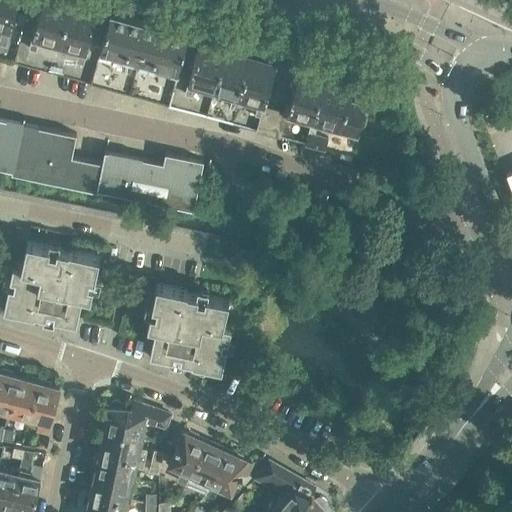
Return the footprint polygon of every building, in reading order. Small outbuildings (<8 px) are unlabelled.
[(0,0),(0,26),(2,27),(0,35),(0,47),(5,49),(8,38),(18,0),(0,0)] [(39,39),(59,44),(71,0),(42,0),(30,44),(37,46),(39,39)] [(89,4),(75,0),(71,0),(59,44),(80,50),(78,58),(84,60),(89,44),(98,11),(88,8),(89,4)] [(127,55),(140,59),(150,22),(125,15),(124,16),(113,13),(113,11),(111,11),(101,47),(127,55)] [(140,59),(153,63),(179,70),(189,33),(188,33),(187,34),(175,31),(176,29),(150,22),(140,59)] [(0,35),(2,27),(0,26),(0,54),(26,61),(30,44),(8,38),(5,49),(0,47),(0,35)] [(37,46),(30,44),(26,61),(52,68),(59,44),(39,39),(37,46)] [(194,83),(214,89),(227,44),(212,40),(211,43),(200,40),(190,74),(186,89),(192,91),(194,83)] [(80,50),(59,44),(52,68),(92,79),(101,47),(89,44),(84,60),(78,58),(80,50)] [(239,97),(252,55),(242,53),(243,49),(227,44),(214,89),(233,95),(231,103),(238,105),(240,97),(239,97)] [(127,55),(101,47),(92,79),(119,87),(127,55)] [(252,56),(252,55),(239,97),(240,97),(257,102),(255,110),(262,112),(265,102),(277,63),(267,60),(268,56),(253,52),(252,56)] [(153,63),(140,59),(127,55),(119,87),(144,94),(153,63)] [(153,63),(144,94),(170,101),(179,70),(153,63)] [(170,101),(207,112),(214,89),(194,83),(192,91),(186,89),(190,74),(179,70),(170,101)] [(300,112),(314,117),(325,78),(323,77),(322,72),(313,70),(309,73),(299,70),(288,109),(300,112)] [(358,130),(360,125),(360,123),(365,122),(368,113),(365,109),(367,103),(354,99),(358,88),(356,83),(350,81),(346,84),(325,78),(314,117),(342,125),(358,130)] [(207,112),(233,119),(238,105),(231,103),(233,95),(214,89),(207,112)] [(233,119),(257,126),(262,112),(255,110),(257,102),(240,97),(238,105),(233,119)] [(300,112),(288,109),(265,102),(262,112),(257,126),(293,136),(300,112)] [(293,136),(325,145),(374,159),(382,131),(360,125),(358,130),(342,125),(314,117),(300,112),(293,136)] [(22,121),(0,116),(0,165),(13,168),(22,121)] [(99,188),(99,186),(104,161),(103,161),(72,155),(77,133),(22,121),(13,168),(12,170),(99,188)] [(204,159),(166,151),(164,161),(105,149),(103,161),(104,161),(99,186),(194,206),(204,159)] [(380,214),(373,211),(370,218),(377,221),(380,214)] [(35,316),(77,324),(83,297),(91,298),(100,254),(70,247),(70,249),(28,240),(21,268),(13,266),(4,311),(34,317),(35,316)] [(232,329),(232,328),(224,326),(230,298),(188,289),(188,288),(172,285),(157,282),(148,326),(156,328),(150,356),(192,365),(192,366),(222,372),(232,329)] [(364,287),(353,300),(382,324),(392,312),(364,287)] [(0,411),(9,414),(19,376),(11,374),(12,371),(0,368),(0,411)] [(19,376),(9,414),(29,420),(31,414),(40,379),(27,376),(26,378),(19,376)] [(31,414),(29,420),(39,422),(38,427),(48,430),(48,429),(60,387),(52,385),(52,383),(40,379),(31,414)] [(145,418),(157,422),(152,437),(160,440),(169,412),(133,399),(130,406),(121,405),(121,404),(121,403),(120,402),(119,401),(118,400),(117,400),(116,399),(115,399),(114,399),(113,400),(112,401),(111,401),(110,403),(110,404),(109,415),(106,416),(104,426),(141,434),(145,418)] [(103,441),(102,447),(134,454),(145,457),(147,448),(138,446),(141,434),(104,426),(101,439),(103,441)] [(6,427),(3,440),(12,441),(14,429),(6,427)] [(172,462),(183,468),(182,471),(178,480),(186,483),(191,475),(206,440),(199,437),(198,434),(189,430),(187,431),(179,428),(173,440),(177,442),(175,444),(179,446),(175,455),(172,462)] [(47,448),(49,438),(37,435),(34,445),(47,448)] [(166,449),(165,451),(175,455),(179,446),(175,444),(177,442),(173,440),(169,438),(166,449)] [(191,475),(186,483),(207,493),(211,484),(213,479),(223,456),(226,449),(224,448),(223,445),(215,441),(212,443),(206,440),(191,475)] [(12,455),(23,457),(25,448),(14,446),(12,455)] [(97,457),(94,468),(132,476),(134,465),(138,465),(143,467),(145,457),(134,454),(102,447),(100,455),(97,457)] [(152,460),(162,462),(165,451),(166,449),(156,447),(152,460)] [(34,449),(25,448),(23,457),(21,469),(13,506),(19,508),(20,510),(28,511),(29,511),(31,510),(33,511),(41,476),(30,474),(31,470),(33,463),(31,463),(34,449)] [(211,484),(207,493),(214,497),(218,488),(220,484),(231,489),(234,484),(241,488),(252,476),(251,476),(246,474),(252,461),(243,457),(243,454),(234,450),(232,452),(226,449),(223,456),(213,479),(211,484)] [(326,501),(325,499),(324,498),(323,498),(321,496),(320,496),(316,497),(313,494),(315,491),(312,489),(315,484),(267,456),(256,476),(266,482),(270,475),(283,483),(279,490),(281,491),(275,498),(291,511),(290,511),(324,511),(323,509),(325,506),(326,505),(326,504),(326,503),(326,501)] [(160,470),(162,462),(152,460),(150,467),(160,470)] [(21,469),(0,464),(0,505),(3,506),(5,505),(13,506),(21,469)] [(92,489),(128,497),(132,476),(94,468),(92,479),(94,482),(92,489)] [(90,496),(89,497),(88,498),(86,506),(88,508),(88,510),(97,511),(124,511),(126,506),(130,507),(132,497),(128,497),(92,489),(90,496)] [(244,490),(237,498),(245,505),(253,497),(244,490)] [(156,502),(156,497),(156,492),(147,492),(147,500),(156,502)] [(275,498),(262,511),(290,511),(291,511),(275,498)] [(156,502),(147,500),(146,511),(148,511),(156,510),(156,502)] [(160,502),(160,510),(171,509),(171,501),(160,502)]
